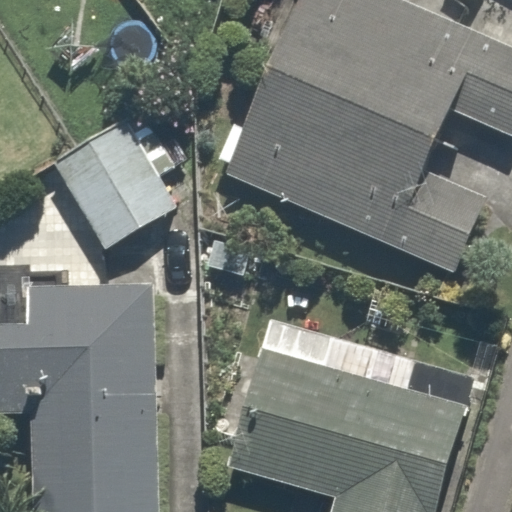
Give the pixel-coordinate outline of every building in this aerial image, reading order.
[(511,89),(511,0),(453,0),(454,0),(444,23),(389,0),(281,0),(211,169),(440,264),(474,181),(415,157),(434,111),(493,136),(511,89)] [(109,116),(38,163),(96,251),(167,204),(109,116)] [(138,511),(141,286),(15,281),(12,331),(0,329),(0,413),(19,415),(12,511),(138,511)] [(260,313),(250,347),(217,466),(317,495),(312,511),(423,511),(454,405),(464,371),(411,356),(402,390),(322,368),(332,334),(260,313)] [(511,511),(511,470),(501,511),(511,511)]
